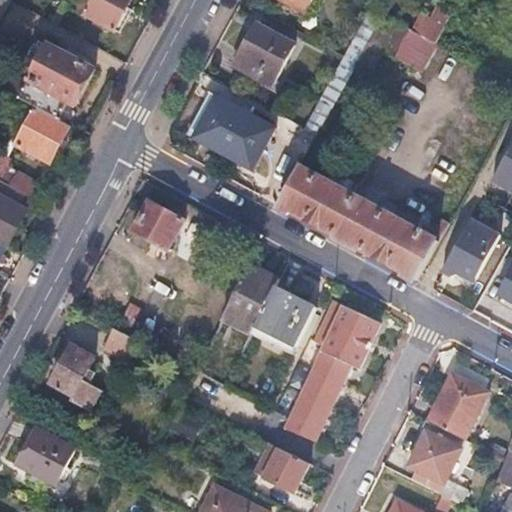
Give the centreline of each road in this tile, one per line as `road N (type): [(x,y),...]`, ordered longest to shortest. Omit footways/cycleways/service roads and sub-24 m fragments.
road 1 (residential): [(118,148),(431,314)]
road 2 (tertiary): [(118,148),(0,368)]
road 3 (residential): [(330,511),(431,314)]
road 4 (tertiary): [(198,0),(118,148)]
